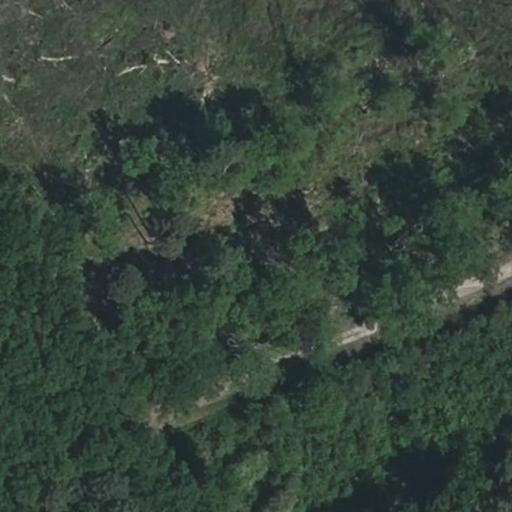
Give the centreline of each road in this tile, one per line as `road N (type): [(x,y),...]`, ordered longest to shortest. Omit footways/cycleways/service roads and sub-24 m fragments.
road 1 (track): [(511,274),(167,410),(221,511)]
road 2 (unknown): [(12,511),(186,451)]
